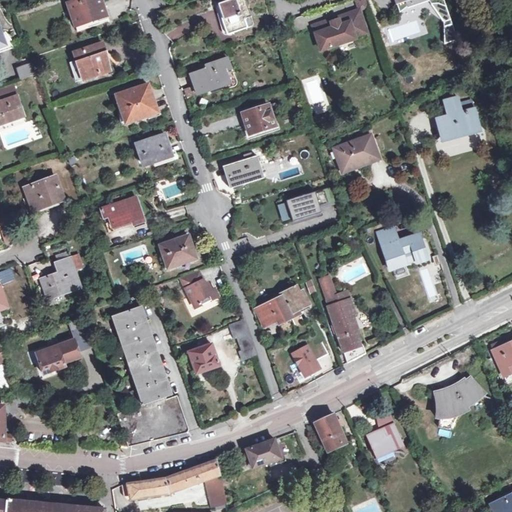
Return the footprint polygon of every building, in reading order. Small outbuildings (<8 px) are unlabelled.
[(77,32),(108,21),(101,0),(78,0),(67,4),(77,32)] [(251,27),(248,18),(251,17),(245,0),(229,0),(220,4),(230,34),(251,27)] [(355,0),(360,11),(369,8),(366,0),(355,0)] [(397,0),(402,14),(410,6),(429,0),(432,5),(439,4),(447,7),(444,0),(397,0)] [(439,4),(432,5),(445,21),(451,19),(447,7),(439,4)] [(365,28),(360,11),(314,26),(323,51),(356,39),(354,32),(365,28)] [(451,19),(445,21),(444,27),(453,24),(451,19)] [(354,32),(356,39),(368,35),(365,28),(354,32)] [(76,83),(112,71),(103,45),(74,54),(77,62),(70,64),(76,83)] [(194,86),(197,95),(231,84),(226,71),(231,70),(227,59),(205,66),(206,69),(190,75),(194,86)] [(16,68),(20,80),(36,74),(32,63),(16,68)] [(0,122),(5,120),(6,123),(24,116),(12,83),(0,87),(0,122)] [(148,85),(117,96),(126,123),(158,113),(148,85)] [(187,98),(197,95),(194,87),(184,90),(187,98)] [(475,110),(469,112),(462,114),(461,107),(458,98),(445,102),(448,117),(437,120),(442,141),(481,131),(475,110)] [(268,106),(271,115),(279,112),(276,104),(268,106)] [(462,114),(469,112),(467,105),(461,107),(462,114)] [(271,115),(268,106),(243,114),(250,135),(275,126),(271,115)] [(143,165),(172,155),(165,134),(136,144),(143,165)] [(333,149),(341,170),(360,162),(362,166),(380,159),(371,135),(333,149)] [(250,154),(244,155),(246,161),(226,168),(233,188),(265,178),(258,158),(253,159),(250,154)] [(360,162),(341,170),(343,174),(362,166),(360,162)] [(34,212),(56,203),(55,200),(62,197),(55,176),(26,189),(34,212)] [(315,193),(287,201),(293,220),(321,212),(315,193)] [(134,225),(145,222),(137,198),(107,208),(101,210),(104,218),(109,217),(113,229),(133,222),(134,225)] [(286,201),(277,204),(282,221),(291,218),(286,201)] [(419,236),(403,241),(405,244),(399,246),(398,242),(393,229),(378,234),(390,271),(406,265),(405,263),(426,256),(419,236)] [(189,236),(161,246),(168,269),(177,265),(176,262),(195,255),(189,236)] [(71,258),(55,264),(59,274),(41,280),(47,300),(80,288),(71,258)] [(199,271),(180,278),(186,289),(185,290),(189,298),(190,297),(195,309),(219,297),(215,289),(210,291),(207,284),(205,285),(199,271)] [(319,281),(327,300),(336,297),(328,277),(319,281)] [(305,283),(309,293),(315,291),(311,280),(305,283)] [(273,307),(259,314),(265,326),(278,320),(283,331),(303,321),(300,313),(311,307),(310,305),(307,306),(301,293),(297,286),(281,294),(282,297),(271,303),(273,307)] [(307,306),(310,305),(303,292),(301,293),(307,306)] [(328,307),(349,300),(347,293),(336,297),(327,300),(326,301),(328,307)] [(356,317),(349,300),(328,307),(348,363),(363,355),(360,346),(357,337),(359,336),(353,318),(356,317)] [(259,314),(273,307),(271,303),(257,310),(259,314)] [(133,376),(162,366),(142,307),(113,317),(133,376)] [(237,350),(242,362),(257,357),(244,320),(229,325),(234,340),(237,339),(240,349),(237,350)] [(66,343),(70,353),(77,351),(73,340),(66,343)] [(511,342),(492,351),(504,377),(511,373),(511,342)] [(70,353),(66,343),(36,353),(44,375),(66,367),(63,359),(71,356),(70,353)] [(196,374),(220,366),(213,345),(189,352),(196,374)] [(316,375),(301,347),(283,356),(298,384),(316,375)] [(162,366),(133,376),(143,406),(118,415),(130,447),(188,432),(189,430),(176,397),(172,398),(171,394),(172,394),(162,366)] [(448,395),(446,392),(437,394),(439,404),(439,416),(440,416),(438,427),(450,430),(459,413),(466,410),(464,407),(476,400),(483,394),(471,380),(465,384),(463,382),(458,386),(453,389),(454,392),(448,395)] [(328,452),(330,451),(336,448),(346,444),(339,428),(337,422),(333,414),(315,423),(328,452)] [(382,430),(379,431),(380,433),(369,439),(377,457),(403,445),(392,418),(378,422),(382,430)] [(254,469),(282,459),(274,440),(246,450),(254,469)] [(167,478),(170,493),(207,481),(221,476),(217,461),(191,470),(168,478),(167,478)] [(221,476),(207,481),(213,507),(228,504),(221,477),(221,476)] [(230,484),(229,476),(221,477),(223,485),(230,484)] [(170,493),(167,478),(128,484),(122,484),(125,497),(128,499),(129,499),(131,499),(170,493)] [(511,511),(511,492),(491,502),(496,511),(511,511)] [(110,511),(7,500),(6,501),(0,500),(0,511),(110,511)]
